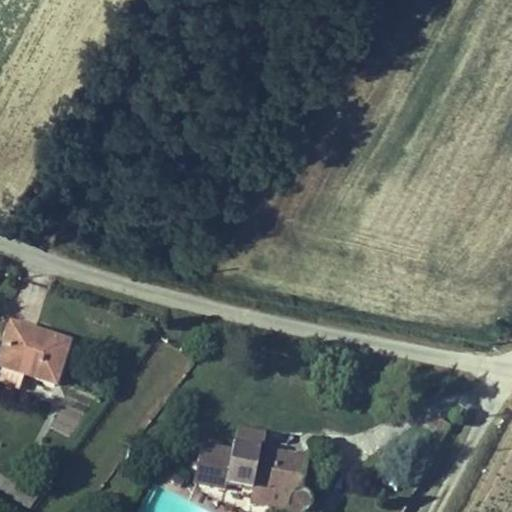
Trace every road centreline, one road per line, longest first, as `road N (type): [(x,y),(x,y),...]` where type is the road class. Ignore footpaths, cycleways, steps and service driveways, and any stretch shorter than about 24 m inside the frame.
road 1 (tertiary): [(0,240),(166,298),(508,372)]
road 2 (residential): [(508,372),(430,511)]
